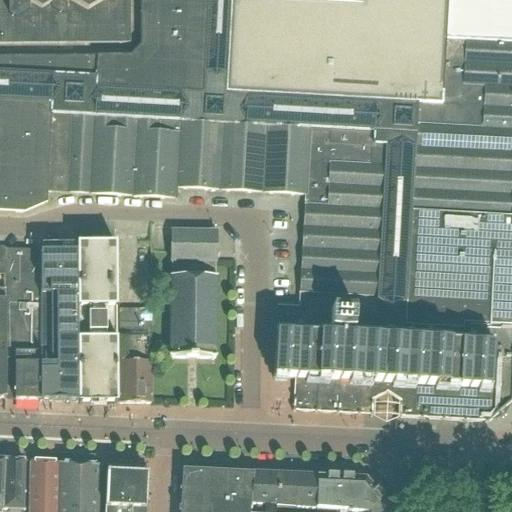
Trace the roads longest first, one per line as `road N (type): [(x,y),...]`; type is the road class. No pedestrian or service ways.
road 1 (residential): [(253,442),(254,229),(221,211),(67,212),(29,226),(0,224)]
road 2 (residential): [(253,442),(511,459)]
